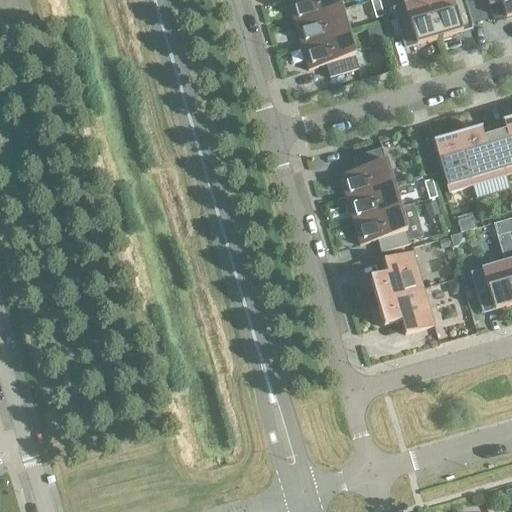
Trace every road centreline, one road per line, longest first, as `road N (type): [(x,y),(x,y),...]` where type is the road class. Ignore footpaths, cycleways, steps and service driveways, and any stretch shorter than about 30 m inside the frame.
road 1 (tertiary): [(154,0),(302,500)]
road 2 (residential): [(352,397),(276,139)]
road 3 (residential): [(276,139),(511,70)]
road 4 (residential): [(352,397),(511,350)]
road 5 (residential): [(0,353),(46,511)]
road 6 (residential): [(276,139),(234,0)]
road 7 (residential): [(373,475),(511,433)]
